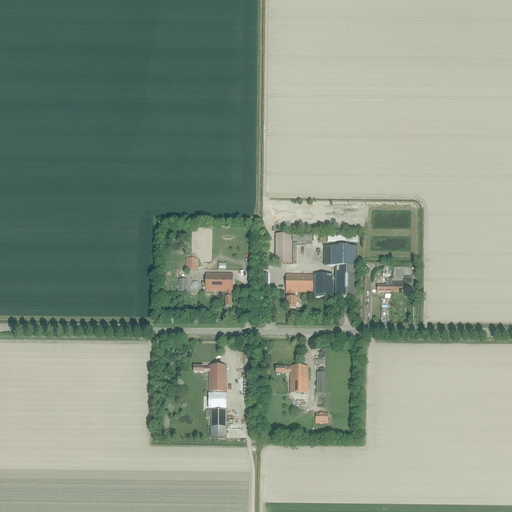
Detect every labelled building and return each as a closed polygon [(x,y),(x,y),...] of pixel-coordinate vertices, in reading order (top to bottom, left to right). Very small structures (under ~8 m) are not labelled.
[(276,235),(275,263),(292,264),(292,236),(276,235)] [(295,293),(314,293),(314,298),(333,299),(333,285),(336,285),(335,299),(358,299),(358,247),(329,247),(329,267),(336,267),(336,276),(313,276),(286,275),(286,293),(288,293),(288,298),(287,298),(287,308),(290,308),(290,309),(296,309),(296,304),(299,304),(299,298),(295,298),(295,293)] [(186,259),(186,271),(196,271),(196,259),(186,259)] [(232,293),(233,275),(206,274),(206,292),(226,292),(226,297),(225,297),(225,307),(232,307),(232,297),(231,297),(231,293),(232,293)] [(191,291),(197,291),(197,287),(201,287),(201,284),(199,284),(199,279),(196,279),(196,282),(191,283),(191,291)] [(404,286),(399,286),(399,293),(406,293),(407,293),(407,285),(412,285),(412,279),(404,279),(404,286)] [(186,292),(186,280),(179,280),(179,285),(177,285),(177,292),(186,292)] [(226,393),(226,366),(209,366),(209,368),(203,368),(203,367),(193,367),(193,373),(203,373),(203,372),(209,372),(209,393),(209,410),(213,410),(213,411),(206,411),(206,419),(211,419),(211,438),(226,438),(226,411),(226,393)] [(308,394),(308,367),(285,367),(276,367),(275,374),(280,374),(285,374),(285,373),(290,373),(290,394),(308,394)] [(325,394),(325,373),(317,373),(316,394),(325,394)] [(231,404),(229,417),(238,419),(240,406),(231,404)] [(328,424),(328,414),(315,414),(315,424),(328,424)]
